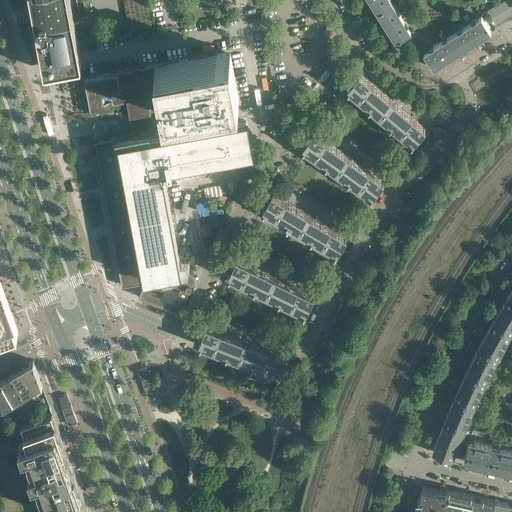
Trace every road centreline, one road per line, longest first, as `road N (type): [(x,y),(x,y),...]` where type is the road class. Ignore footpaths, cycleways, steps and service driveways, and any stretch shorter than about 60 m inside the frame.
road 1 (residential): [(92,320),(117,309),(165,328),(186,319),(261,175),(356,43)]
road 2 (primary): [(92,320),(0,65)]
road 3 (residential): [(414,461),(461,346),(511,265)]
road 4 (primary): [(160,511),(92,320)]
road 5 (primary): [(64,330),(128,511)]
road 6 (primary): [(0,160),(64,330)]
road 7 (residential): [(356,43),(426,84),(511,37)]
